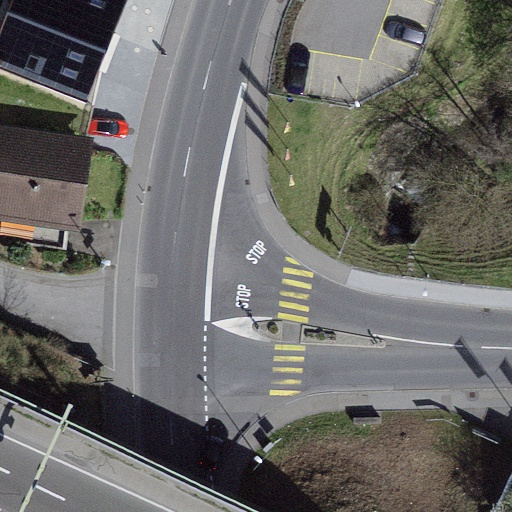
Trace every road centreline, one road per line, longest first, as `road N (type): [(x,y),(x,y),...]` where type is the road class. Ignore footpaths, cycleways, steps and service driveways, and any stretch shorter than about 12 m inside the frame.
road 1 (tertiary): [(172,314),(420,348),(511,348)]
road 2 (secondary): [(231,0),(202,99),(172,314)]
road 3 (secondary): [(172,314),(173,458),(183,511)]
